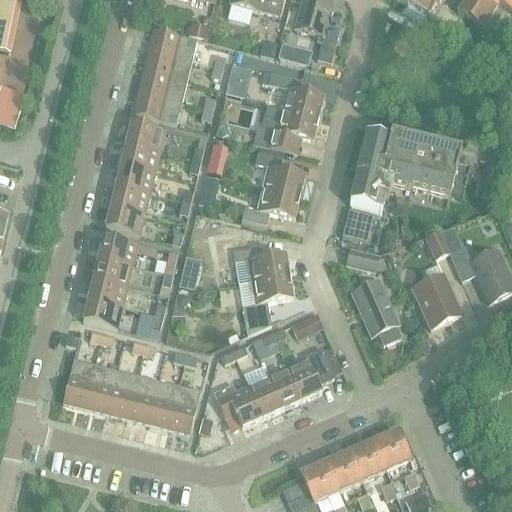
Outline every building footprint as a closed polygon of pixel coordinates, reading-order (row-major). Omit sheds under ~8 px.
[(0,0),(0,54),(9,56),(21,0),(0,0)] [(230,0),(228,9),(231,10),(246,13),(259,17),(259,15),(279,20),(284,0),(230,0)] [(330,69),(339,34),(325,30),(333,1),(327,0),(303,0),(294,33),(322,41),(316,65),(330,69)] [(392,0),(407,10),(404,15),(421,27),(424,21),(427,23),(442,0),(392,0)] [(511,0),(466,0),(463,5),(461,6),(462,7),(458,13),(458,12),(456,15),(458,17),(459,16),(480,29),(479,30),(481,31),(483,29),(482,29),(486,23),(487,23),(488,22),(487,21),(491,15),(492,16),(493,14),(492,13),(497,6),(511,15),(511,0)] [(186,31),(184,39),(204,44),(207,31),(190,27),(189,32),(186,31)] [(152,34),(147,56),(190,66),(196,44),(152,34)] [(259,51),(257,60),(274,65),(279,48),(268,46),(259,51)] [(277,63),(287,65),(290,51),(281,49),(277,63)] [(147,56),(142,76),(185,87),(190,66),(147,56)] [(215,60),(213,71),(222,74),(225,63),(215,60)] [(231,70),(224,99),(242,103),(249,75),(231,70)] [(219,85),(222,74),(213,71),(210,83),(219,85)] [(142,76),(137,97),(180,108),(185,87),(142,76)] [(264,76),(261,88),(267,89),(286,94),(281,115),(317,124),(323,102),(298,96),(301,85),(270,77),(264,76)] [(1,91),(0,93),(0,126),(14,131),(26,100),(1,91)] [(175,130),(180,108),(137,97),(131,119),(175,130)] [(205,102),(202,114),(212,116),(214,105),(205,102)] [(257,132),(252,150),(283,157),(287,140),(312,146),(317,124),(281,115),(266,112),(261,133),(257,132)] [(209,127),(212,116),(202,114),(200,125),(209,127)] [(130,127),(124,149),(159,157),(164,135),(130,127)] [(215,134),(214,138),(216,141),(221,142),(228,138),(223,130),(215,134)] [(389,204),(393,189),(393,188),(380,185),(390,146),(376,143),(378,137),(368,134),(349,209),(352,210),(352,209),(379,216),(379,217),(381,218),(385,203),(389,204)] [(393,188),(393,189),(407,192),(407,193),(410,194),(410,192),(449,202),(460,159),(461,159),(461,157),(460,157),(460,156),(459,156),(459,157),(452,155),(452,154),(450,154),(444,153),(444,152),(441,151),(441,152),(435,150),(433,150),(426,148),(424,147),(424,148),(418,146),(417,145),(416,146),(410,144),(408,143),(407,144),(401,142),(401,141),(390,138),(390,140),(378,137),(376,143),(390,146),(380,185),(393,188)] [(124,149),(119,170),(153,178),(159,157),(124,149)] [(194,152),(191,164),(199,166),(202,155),(194,152)] [(267,172),(262,194),(298,203),(304,181),(279,175),(282,163),(257,157),(254,169),(267,172)] [(223,167),(208,163),(205,177),(220,181),(223,167)] [(196,179),(199,166),(191,164),(188,177),(196,179)] [(484,167),(477,195),(494,199),(501,171),(484,167)] [(119,170),(114,191),(148,199),(153,178),(119,170)] [(204,180),(200,197),(214,200),(218,183),(204,180)] [(114,191),(109,212),(143,220),(148,199),(114,191)] [(183,194),(181,206),(189,208),(192,197),(183,194)] [(293,224),(298,203),(262,194),(256,215),(243,212),(240,224),(265,230),(268,218),(293,224)] [(186,221),(189,208),(181,206),(178,219),(186,221)] [(138,242),(143,220),(109,212),(104,233),(138,242)] [(0,255),(9,216),(0,213),(0,255)] [(348,214),(345,229),(371,235),(375,220),(348,214)] [(511,224),(503,229),(511,249),(511,224)] [(345,229),(342,241),(353,244),(362,246),(368,247),(371,235),(345,229)] [(434,265),(448,259),(438,237),(425,243),(434,265)] [(180,251),(182,239),(174,238),(172,249),(180,251)] [(102,241),(97,263),(131,271),(134,259),(155,263),(157,254),(136,249),(102,241)] [(191,241),(188,253),(200,256),(203,244),(191,241)] [(257,252),(255,252),(253,241),(231,244),(239,289),(251,288),(288,282),(284,260),(259,264),(257,252)] [(353,244),(351,253),(359,255),(362,246),(353,244)] [(488,309),(511,298),(511,292),(496,257),(471,268),(464,252),(448,259),(461,287),(475,280),(488,309)] [(350,255),(346,271),(373,278),(377,262),(350,255)] [(166,267),(163,279),(171,281),(177,259),(168,256),(166,267)] [(97,263),(91,284),(126,292),(131,271),(97,263)] [(181,277),(177,292),(192,295),(195,281),(181,277)] [(168,293),(171,281),(163,279),(160,291),(168,293)] [(430,335),(461,321),(442,280),(411,294),(430,335)] [(291,304),(288,282),(251,288),(254,309),(241,311),(246,341),(270,330),(266,308),(291,304)] [(91,284),(86,305),(121,313),(126,292),(91,284)] [(378,287),(351,299),(370,343),(379,339),(383,350),(401,342),(396,331),(398,331),(378,287)] [(175,299),(172,311),(184,311),(188,306),(189,300),(175,299)] [(115,335),(121,313),(86,305),(81,326),(115,335)] [(156,309),(153,321),(161,323),(164,311),(156,309)] [(315,319),(303,324),(310,338),(322,333),(315,319)] [(158,335),(161,323),(153,321),(150,333),(158,335)] [(270,339),(274,347),(285,342),(282,334),(270,339)] [(88,346),(99,349),(101,340),(90,337),(88,346)] [(262,352),(274,347),(270,339),(259,344),(262,352)] [(101,340),(99,349),(110,352),(112,342),(101,340)] [(130,357),(141,359),(143,350),(132,347),(130,357)] [(143,350),(141,359),(152,362),(154,353),(143,350)] [(231,357),(234,365),(246,360),(242,351),(231,357)] [(286,374),(300,407),(321,398),(317,390),(333,383),(321,355),(304,362),(305,366),(286,374)] [(223,370),(234,365),(231,357),(219,362),(223,370)] [(172,367),(183,370),(185,361),(174,358),(172,367)] [(185,361),(183,370),(194,372),(196,363),(185,361)] [(61,408),(83,414),(93,370),(72,365),(61,408)] [(93,370),(83,414),(104,419),(114,375),(93,370)] [(266,383),(281,415),(300,407),(286,374),(266,383)] [(114,375),(104,419),(125,424),(135,380),(114,375)] [(135,380),(125,424),(146,429),(156,386),(135,380)] [(246,392),(261,424),(281,415),(266,383),(246,392)] [(156,386),(146,429),(167,434),(177,391),(156,386)] [(240,433),(261,424),(246,392),(234,398),(231,390),(212,399),(223,424),(234,419),(240,433)] [(177,391),(167,434),(188,440),(199,396),(177,391)] [(201,423),(197,439),(208,441),(212,426),(201,423)] [(372,446),(386,477),(409,466),(396,436),(372,446)] [(348,457),(362,487),(386,477),(372,446),(348,457)] [(325,467),(338,498),(362,487),(348,457),(325,467)] [(305,487),(310,498),(314,508),(338,498),(325,467),(299,478),(303,488),(305,487)] [(409,494),(419,489),(414,477),(404,481),(409,494)] [(396,500),(390,486),(380,491),(386,505),(396,500)] [(283,496),(288,508),(310,498),(305,487),(303,488),(283,496)] [(368,511),(372,510),(366,497),(357,501),(361,511),(368,511)] [(288,508),(290,511),(309,511),(315,509),(314,508),(310,498),(288,508)] [(423,511),(429,510),(423,498),(405,506),(407,511),(423,511)]
